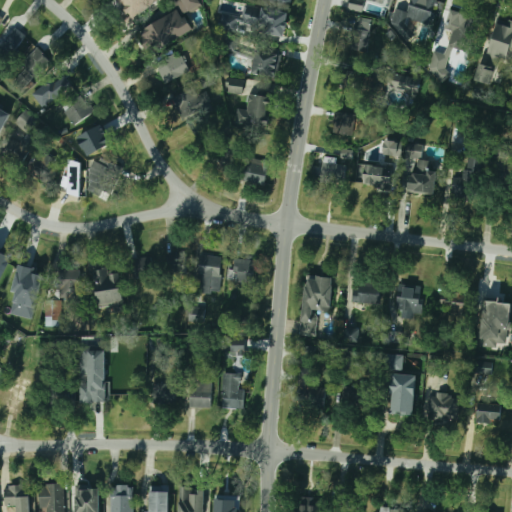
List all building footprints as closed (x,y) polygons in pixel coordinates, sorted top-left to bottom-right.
[(129,21),(157,0),(123,0),(117,5),(129,21)] [(202,6),(198,0),(174,0),(181,15),(202,6)] [(350,0),(348,9),(362,13),(365,0),(368,0),(384,4),(385,0),(350,0)] [(429,26),(435,8),(420,3),(421,0),(409,0),(404,17),(429,26)] [(263,37),(286,37),(286,11),(263,11),(263,37)] [(442,45),(468,53),(479,20),(452,12),(442,45)] [(166,37),(148,17),(132,31),(150,51),(166,37)] [(490,83),(497,57),(511,60),(511,21),(498,18),(481,81),(490,83)] [(373,32),(356,27),(349,48),(365,53),(373,32)] [(24,42),(8,30),(0,40),(0,64),(5,68),(24,42)] [(236,38),(225,36),(223,50),(233,52),(236,38)] [(153,66),(170,85),(188,68),(170,49),(153,66)] [(279,78),(282,53),(255,50),(252,75),(279,78)] [(21,92),(48,66),(34,52),(8,78),(21,92)] [(51,102),(72,81),(59,69),(39,90),(51,102)] [(419,93),(421,79),(399,75),(396,90),(419,93)] [(242,95),(245,81),(228,78),(225,92),(242,95)] [(352,81),(343,79),(340,90),(349,92),(352,81)] [(369,101),(385,100),(384,79),(368,79),(369,101)] [(73,125),(93,112),(77,89),(58,103),(73,125)] [(171,99),(179,115),(196,107),(188,90),(171,99)] [(236,109),(235,125),(271,128),(273,96),(248,95),(247,110),(236,109)] [(0,135),(9,113),(0,109),(0,135)] [(16,123),(29,132),(39,120),(26,110),(16,123)] [(356,115),(338,110),(332,132),(351,136),(356,115)] [(111,146),(102,125),(81,133),(89,154),(111,146)] [(19,167),(33,145),(21,137),(7,159),(19,167)] [(211,151),(220,166),(240,154),(230,139),(211,151)] [(481,197),(483,140),(466,140),(465,178),(452,177),(452,196),(481,197)] [(399,141),(384,141),(384,155),(399,155),(399,141)] [(511,159),(511,142),(496,142),(496,159),(511,159)] [(404,157),(414,158),(411,192),(435,195),(438,171),(428,170),(429,161),(421,160),(422,145),(405,143),(404,157)] [(48,184),(61,164),(38,148),(25,168),(48,184)] [(244,182),(264,185),(269,161),(248,157),(244,182)] [(86,191),(112,196),(118,167),(91,162),(86,191)] [(319,183),(321,162),(347,164),(345,186),(319,183)] [(83,171),(68,165),(60,186),(74,192),(83,171)] [(364,188),(392,188),(392,166),(364,166),(364,188)] [(0,276),(1,277),(12,253),(0,248),(0,276)] [(184,274),(184,254),(164,254),(164,274),(184,274)] [(221,256),(198,256),(198,293),(221,293),(221,256)] [(17,307),(21,295),(32,299),(44,268),(18,258),(11,276),(19,279),(14,291),(6,288),(1,301),(17,307)] [(151,259),(129,262),(132,280),(154,276),(151,259)] [(254,283),(255,260),(233,259),(232,282),(254,283)] [(95,290),(118,287),(116,265),(92,268),(95,290)] [(79,292),(79,270),(58,270),(58,292),(79,292)] [(301,335),(318,337),(321,313),(331,314),(335,278),(307,275),(301,335)] [(379,283),(355,283),(355,303),(379,303),(379,283)] [(422,289),(398,289),(398,312),(422,312),(422,289)] [(444,314),(469,314),(469,289),(444,289),(444,314)] [(45,326),(60,326),(60,300),(45,300),(45,326)] [(511,311),(511,303),(485,300),(480,345),(507,349),(511,311)] [(358,329),(344,329),(344,342),(357,343),(358,329)] [(244,352),(244,339),(231,339),(231,352),(244,352)] [(386,368),(403,370),(405,356),(388,354),(386,368)] [(441,375),(442,355),(429,355),(428,374),(441,375)] [(492,373),(492,363),(474,363),(474,373),(492,373)] [(311,386),(312,365),(298,364),(297,408),(325,409),(326,387),(311,386)] [(0,386),(9,374),(0,367),(0,386)] [(415,415),(420,376),(397,373),(392,413),(415,415)] [(25,408),(38,391),(18,375),(5,392),(25,408)] [(241,375),(223,375),(223,408),(241,408),(241,375)] [(103,381),(81,381),(81,404),(103,404),(103,381)] [(211,408),(211,382),(189,382),(189,408),(211,408)] [(137,403),(137,384),(114,384),(114,403),(137,403)] [(175,384),(150,384),(150,404),(175,404),(175,384)] [(44,408),(69,408),(69,386),(44,386),(44,408)] [(343,409),(369,408),(368,387),(342,388),(343,409)] [(428,419),(458,419),(458,395),(428,395),(428,419)] [(501,404),(476,404),(476,425),(501,425),(501,404)] [(63,511),(63,484),(40,484),(40,508),(46,508),(46,511),(63,511)] [(100,485),(74,485),(74,509),(100,509),(100,485)] [(111,485),(111,511),(133,511),(133,485),(111,485)] [(16,511),(30,511),(30,486),(4,486),(4,506),(16,506),(16,511)] [(238,511),(238,488),(215,488),(215,511),(238,511)] [(178,511),(205,511),(205,489),(178,489),(178,511)] [(169,511),(169,491),(150,491),(150,511),(169,511)] [(321,511),(321,500),(296,500),(296,511),(321,511)]
